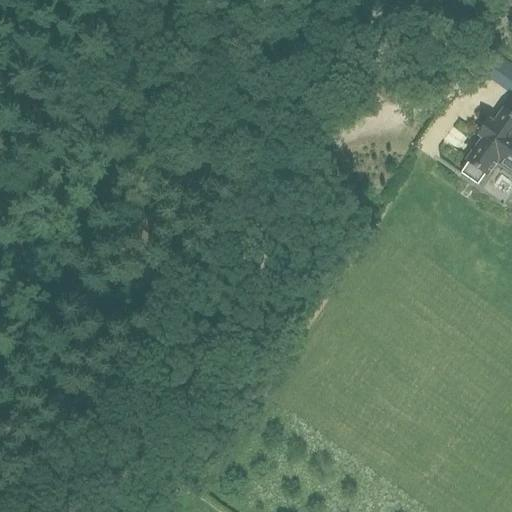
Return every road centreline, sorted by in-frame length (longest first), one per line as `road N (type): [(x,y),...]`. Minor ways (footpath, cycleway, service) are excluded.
road 1 (track): [(0,41),(101,114),(187,162),(313,176)]
road 2 (track): [(313,176),(136,459)]
road 3 (track): [(313,176),(367,75),(422,0)]
